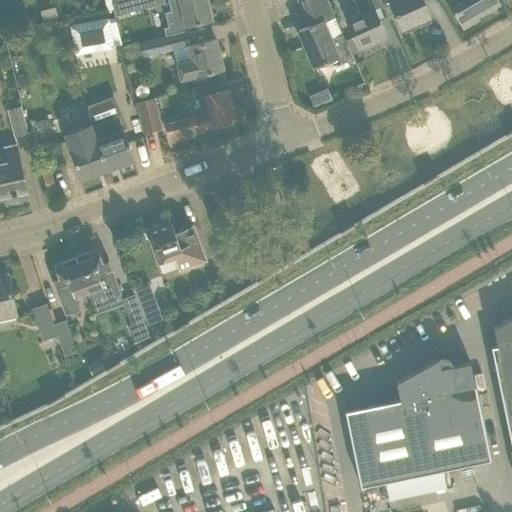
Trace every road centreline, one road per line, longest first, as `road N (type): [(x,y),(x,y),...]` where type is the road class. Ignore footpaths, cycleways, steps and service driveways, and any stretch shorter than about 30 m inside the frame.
road 1 (secondary): [(0,504),(511,203)]
road 2 (secondary): [(511,167),(0,454)]
road 3 (residential): [(0,238),(285,142)]
road 4 (residential): [(285,142),(417,89),(511,34)]
road 5 (residential): [(285,142),(251,0)]
